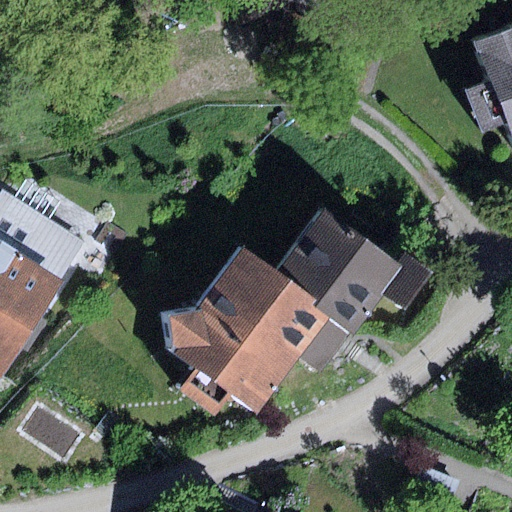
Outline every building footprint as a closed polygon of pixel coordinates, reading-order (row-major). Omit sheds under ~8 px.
[(249,0),(247,9),(315,27),(322,0),(249,0)] [(508,125),(511,135),(511,29),(476,44),(491,82),(508,125)] [(508,125),(491,82),(466,92),(483,134),(508,125)] [(1,191),(0,192),(0,240),(62,278),(84,242),(1,191)] [(232,397),(258,414),(327,316),(351,333),(380,292),(398,267),(321,214),(277,275),(242,251),(198,313),(165,316),(168,351),(195,370),(232,397)] [(0,378),(62,278),(0,240),(0,378)] [(398,267),(380,292),(406,310),(434,271),(408,253),(398,267)] [(232,397),(195,370),(179,392),(216,418),(232,397)] [(420,468),(409,494),(446,510),(457,483),(420,468)]
